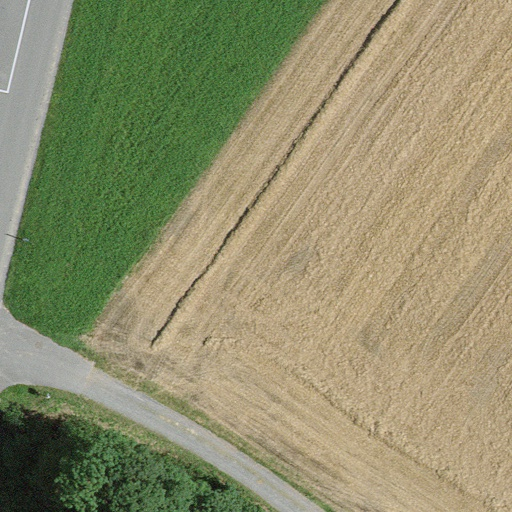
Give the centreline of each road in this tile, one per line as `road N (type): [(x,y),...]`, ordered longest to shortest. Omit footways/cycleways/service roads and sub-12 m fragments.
road 1 (track): [(0,342),(98,384),(291,511)]
road 2 (unclassified): [(44,0),(0,190)]
